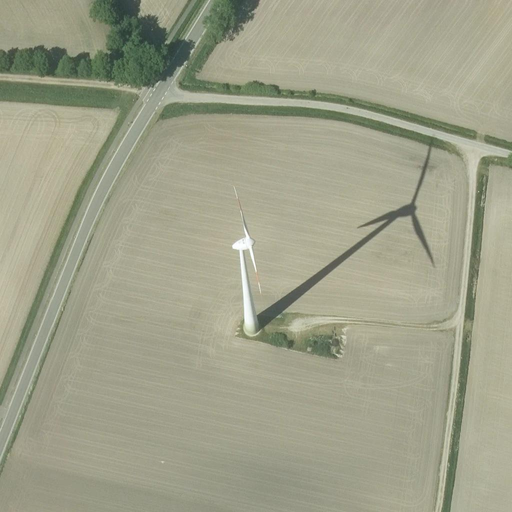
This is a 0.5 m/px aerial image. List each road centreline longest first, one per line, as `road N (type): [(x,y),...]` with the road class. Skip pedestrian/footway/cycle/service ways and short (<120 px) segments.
road 1 (unclassified): [(511,152),(317,96),(145,95)]
road 2 (secondary): [(145,95),(65,252),(0,416)]
road 3 (track): [(469,139),(458,290),(440,315),(276,303)]
road 4 (track): [(437,511),(458,290)]
road 5 (track): [(145,95),(113,83),(0,76)]
